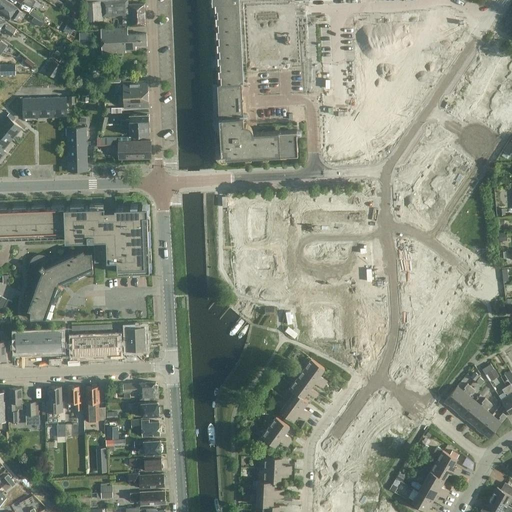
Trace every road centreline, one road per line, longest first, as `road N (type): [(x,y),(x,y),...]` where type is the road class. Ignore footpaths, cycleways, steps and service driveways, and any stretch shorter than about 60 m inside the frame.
road 1 (residential): [(378,380),(393,325),(383,166)]
road 2 (secondary): [(170,370),(159,183)]
road 3 (residential): [(159,183),(151,0)]
road 4 (tertiary): [(383,166),(485,23)]
road 5 (residential): [(0,376),(170,370)]
road 6 (secondary): [(159,183),(0,187)]
road 7 (residential): [(285,100),(253,101),(250,6),(281,6)]
road 8 (tertiary): [(159,183),(315,175)]
road 9 (residential): [(304,511),(309,449),(357,377)]
road 10 (secondary): [(179,511),(170,370)]
road 11 (residential): [(485,463),(378,380)]
